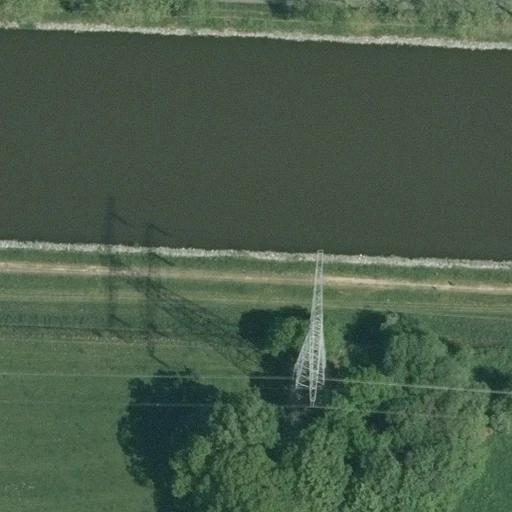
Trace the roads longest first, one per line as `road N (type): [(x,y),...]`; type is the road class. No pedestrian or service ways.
road 1 (track): [(0,270),(511,292)]
road 2 (unclassified): [(511,6),(347,0)]
